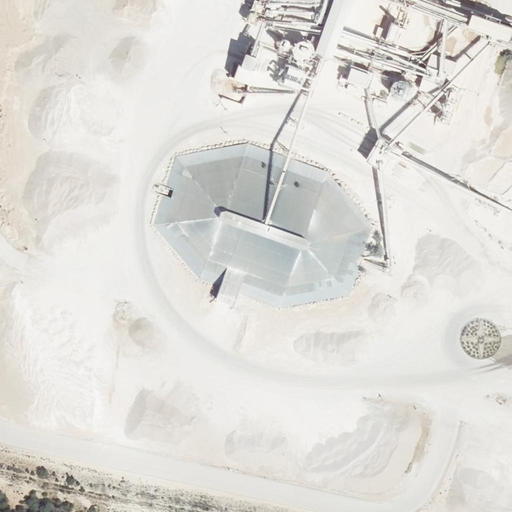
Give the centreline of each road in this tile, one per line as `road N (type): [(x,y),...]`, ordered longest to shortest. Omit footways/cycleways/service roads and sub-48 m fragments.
road 1 (track): [(363,511),(0,432)]
road 2 (track): [(469,385),(427,490),(398,511)]
